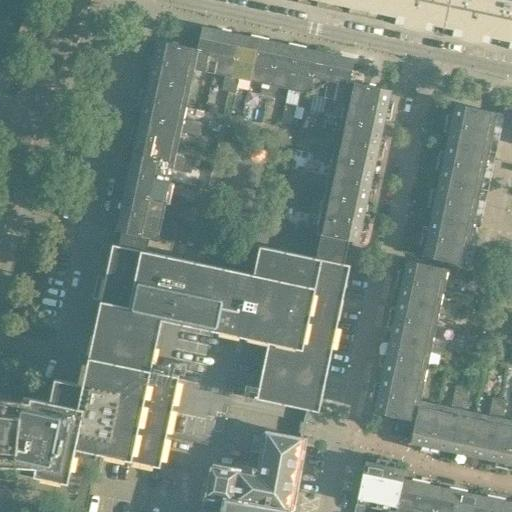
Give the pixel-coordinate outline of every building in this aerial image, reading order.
[(511,0),(284,0),(296,2),(298,3),(299,0),(303,1),(303,0),(315,0),(317,0),(318,0),(329,3),(330,3),(344,6),(343,10),(347,11),(347,13),(349,14),(365,17),(368,18),(369,11),(381,14),(380,18),(384,19),(385,19),(387,19),(391,20),(392,16),(404,19),(404,22),(403,25),(405,26),(422,29),(424,30),(425,27),(428,28),(429,24),(442,27),(457,30),(457,34),(461,35),(460,37),(463,38),(479,41),(481,42),(482,39),(483,36),(495,38),(494,42),(498,43),(501,43),(505,44),(505,40),(511,41),(511,0)] [(222,31),(202,27),(197,49),(194,69),(213,73),(222,31)] [(240,35),(222,31),(213,73),(225,76),(222,90),(228,92),(240,35)] [(259,39),(240,35),(228,92),(235,93),(238,79),(250,81),(259,39)] [(277,43),(259,39),(250,81),(262,84),(259,98),(265,100),(277,43)] [(150,67),(148,78),(190,87),(194,69),(197,49),(156,40),(153,53),(148,52),(145,66),(150,67)] [(296,47),(277,43),(265,100),(273,101),(276,87),(287,89),(296,47)] [(315,51),(296,47),(287,89),(300,92),(297,106),(303,108),(315,51)] [(334,55),(315,51),(303,108),(310,109),(313,95),(325,97),(334,55)] [(354,59),(334,55),(325,97),(344,101),(349,81),(350,81),(354,59)] [(190,87),(148,78),(145,90),(140,89),(137,103),(142,104),(139,115),(145,117),(200,128),(201,122),(183,118),(190,87)] [(391,90),(350,81),(349,81),(344,101),(340,120),(383,128),(385,117),(390,118),(393,104),(388,103),(391,90)] [(504,114),(459,105),(455,104),(452,117),(447,115),(444,129),(449,131),(447,143),(451,144),(476,150),(496,154),(504,114)] [(200,128),(145,117),(139,115),(137,128),(132,127),(129,141),(134,142),(131,154),(136,155),(192,166),(194,160),(175,156),(181,132),(199,136),(200,128)] [(383,128),(340,120),(333,150),(315,147),(314,153),(374,165),(377,154),(382,155),(385,142),(380,141),(383,128)] [(476,150),(451,144),(447,143),(444,154),(439,153),(436,167),(441,168),(439,179),(443,180),(488,190),(496,154),(476,150)] [(374,165),(314,153),(313,160),(331,164),(326,188),(308,184),(306,190),(366,203),(369,192),(374,193),(377,179),(372,178),(374,165)] [(192,166),(136,155),(131,154),(129,166),(124,165),(121,178),(126,179),(123,191),(128,192),(184,204),(186,197),(167,194),(173,170),(191,173),(192,166)] [(480,227),(488,190),(443,180),(439,179),(437,192),(431,191),(428,205),(433,206),(431,217),(435,218),(480,227)] [(366,203),(306,190),(305,198),(323,202),(318,226),(300,222),(298,229),(321,234),(349,240),(358,242),(361,229),(366,231),(369,217),(364,216),(366,203)] [(184,204),(128,192),(123,191),(121,203),(116,202),(113,216),(118,217),(117,219),(115,230),(120,230),(120,231),(122,231),(150,237),(176,243),(178,235),(160,231),(165,207),(183,211),(184,204)] [(480,227),(435,218),(431,217),(428,230),(423,228),(420,242),(425,243),(423,256),(427,257),(472,266),(480,227)] [(197,227),(193,246),(204,249),(209,229),(197,227)] [(158,464),(177,375),(149,369),(160,319),(268,342),(256,398),(319,412),(350,265),(344,264),(346,251),(349,240),(321,234),(319,245),(316,258),(260,245),(254,274),(146,251),(148,244),(150,237),(122,231),(120,238),(118,247),(114,246),(84,387),(56,381),(52,401),(31,397),(30,401),(0,397),(0,464),(36,467),(34,475),(65,481),(72,445),(158,464)] [(466,273),(411,261),(406,260),(404,273),(398,271),(395,285),(401,286),(398,298),(403,299),(459,310),(460,304),(442,300),(447,276),(465,280),(466,273)] [(459,310),(403,299),(398,298),(396,310),(390,309),(387,323),(393,324),(390,336),(395,337),(451,348),(452,342),(434,338),(439,314),(457,318),(459,310)] [(461,304),(459,313),(472,316),(473,307),(461,304)] [(451,348),(395,337),(390,336),(388,348),(382,347),(379,360),(384,361),(382,374),(424,383),(431,352),(449,355),(451,348)] [(374,412),(415,420),(420,400),(421,400),(424,383),(382,374),(379,385),(374,384),(371,398),(376,399),(374,412)] [(421,401),(421,400),(420,400),(415,420),(410,443),(423,446),(422,451),(436,454),(437,448),(450,451),(462,391),(455,389),(451,407),(421,401)] [(469,392),(462,391),(450,451),(461,453),(459,459),(473,462),(474,456),(487,459),(499,399),(493,397),(489,415),(465,410),(469,392)] [(506,400),(499,399),(487,459),(498,461),(497,467),(511,470),(511,464),(511,420),(502,418),(506,400)] [(291,511),(290,511),(303,438),(302,438),(284,435),(272,432),(267,432),(265,438),(254,436),(251,452),(262,454),(258,475),(210,466),(205,496),(226,500),(223,511),(84,511),(85,509),(80,508),(80,509),(79,509),(72,508),(71,508),(71,507),(71,506),(66,505),(66,510),(62,510),(62,509),(32,503),(29,510),(27,510),(26,511),(291,511)] [(365,460),(364,466),(354,511),(362,511),(364,505),(388,510),(387,511),(395,511),(403,479),(404,474),(405,469),(392,466),(393,462),(379,459),(378,463),(365,460)] [(414,511),(421,483),(403,479),(395,511),(414,511)] [(433,511),(439,487),(421,483),(414,511),(433,511)] [(453,511),(458,491),(439,487),(433,511),(453,511)] [(473,511),(477,495),(458,491),(453,511),(473,511)] [(492,511),(496,499),(477,495),(473,511),(492,511)] [(511,511),(511,502),(496,499),(492,511),(511,511)]
